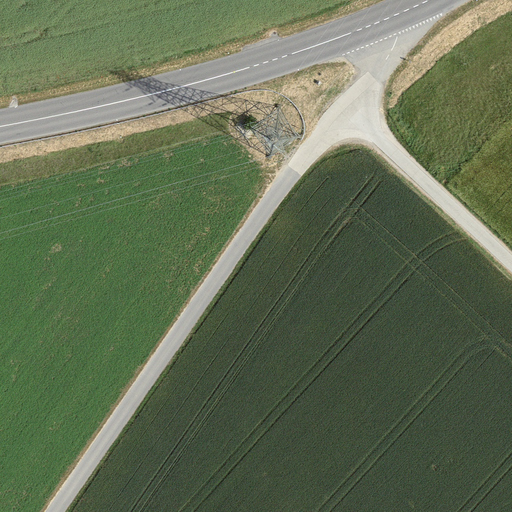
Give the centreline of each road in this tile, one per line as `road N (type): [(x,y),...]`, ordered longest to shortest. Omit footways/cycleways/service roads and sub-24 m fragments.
road 1 (track): [(418,8),(56,511)]
road 2 (secondary): [(0,128),(208,83),(433,0)]
road 3 (track): [(511,263),(348,110)]
